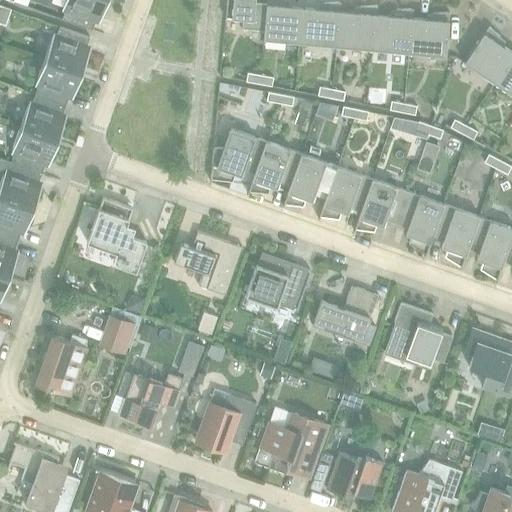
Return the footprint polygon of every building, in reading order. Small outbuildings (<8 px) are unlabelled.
[(106,0),(51,0),(51,1),(65,6),(62,18),(92,28),(100,5),(103,6),(102,8),(103,8),(106,0)] [(263,29),(266,3),(254,2),(254,0),(225,0),(224,16),(242,18),(241,27),(263,29)] [(266,0),(266,3),(263,29),(263,38),(299,41),(303,6),(282,4),(282,0),(266,0)] [(339,9),(340,1),(339,1),(324,2),(323,8),(303,6),(299,41),(336,44),(339,9)] [(0,22),(5,24),(11,8),(0,4),(0,22)] [(339,9),(336,44),(372,48),(376,13),(376,4),(375,4),(375,5),(360,5),(360,11),(339,9)] [(411,7),(411,8),(396,9),(396,14),(376,13),(372,48),(408,51),(412,16),(413,7),(411,7)] [(447,11),(432,12),(432,18),(412,16),(408,51),(445,55),(448,19),(449,11),(447,11)] [(44,58),(81,71),(86,59),(84,58),(84,60),(81,59),(89,36),(59,25),(55,36),(52,35),(44,58)] [(483,32),(463,61),(494,81),(511,54),(511,51),(496,41),(499,36),(487,25),(483,32)] [(511,54),(494,81),(511,93),(511,54)] [(77,84),(81,71),(44,58),(36,81),(39,82),(35,93),(65,104),(73,81),(76,82),(76,83),(77,84)] [(258,82),(260,73),(247,71),(245,80),(258,82)] [(260,73),(258,82),(271,85),(273,76),(260,73)] [(330,97),(332,88),(319,85),(317,94),(330,97)] [(332,88),(330,97),(343,99),(344,90),(332,88)] [(279,102),(281,93),(268,90),(266,99),(279,102)] [(57,127),(65,104),(35,93),(31,104),(28,103),(19,126),(57,139),(62,127),(60,126),(60,128),(57,127)] [(281,93),(279,102),(292,104),(293,95),(281,93)] [(402,111),(403,102),(391,99),(389,108),(402,111)] [(403,102),(402,111),(415,113),(416,104),(403,102)] [(353,116),(355,107),(342,105),(340,114),(353,116)] [(355,107),(353,116),(366,119),(368,110),(355,107)] [(461,132),(465,124),(454,118),(450,126),(461,132)] [(427,133),(430,124),(418,120),(415,128),(427,133)] [(430,124),(427,133),(440,137),(443,129),(430,124)] [(465,124),(461,132),(473,138),(477,130),(465,124)] [(53,151),(57,139),(19,126),(11,149),(14,150),(11,161),(41,171),(49,148),(52,149),(52,151),(53,151)] [(211,180),(211,177),(232,179),(234,172),(240,174),(243,168),(254,172),(265,139),(229,127),(223,147),(213,146),(209,180),(211,180)] [(248,192),(249,189),(267,192),(269,185),(276,187),(278,180),(289,184),(300,152),(265,139),(254,172),(246,192),(248,192)] [(439,144),(426,140),(417,165),(429,170),(439,144)] [(283,205),(284,202),(303,204),(305,197),(312,199),(314,193),(324,197),(325,197),(337,165),(300,152),(289,184),(282,204),(283,205)] [(495,167),(499,159),(488,152),(484,160),(495,167)] [(499,159),(495,167),(507,173),(511,165),(499,159)] [(33,195),(41,171),(11,161),(7,172),(3,171),(0,180),(0,195),(33,207),(38,194),(36,194),(36,196),(33,195)] [(318,217),(319,214),(338,217),(340,210),(347,211),(349,205),(360,209),(372,177),(337,165),(325,197),(324,197),(317,217),(318,217)] [(354,230),(355,227),(373,229),(375,222),(383,224),(384,218),(396,222),(407,190),(372,177),(360,209),(353,229),(354,230)] [(423,254),(425,255),(432,235),(431,234),(443,202),(407,190),(396,222),(407,226),(405,233),(411,234),(408,242),(424,252),(423,254)] [(29,219),(33,207),(0,195),(0,233),(17,239),(25,216),(28,217),(28,219),(29,219)] [(135,270),(146,240),(130,235),(125,224),(132,206),(102,196),(86,241),(116,251),(113,259),(115,263),(135,270)] [(459,267),(460,267),(467,247),(466,247),(478,215),(443,202),(431,234),(432,235),(442,238),(440,245),(447,247),(444,254),(460,265),(459,267)] [(494,279),(496,280),(503,260),(502,260),(511,231),(511,226),(478,215),(466,247),(467,247),(478,251),(475,258),(482,260),(479,267),(495,277),(494,279)] [(240,250),(228,247),(230,241),(196,229),(196,230),(199,231),(194,246),(180,241),(173,260),(202,270),(198,284),(225,293),(240,250)] [(511,231),(502,260),(503,260),(511,262),(511,266),(511,270),(511,231)] [(9,262),(17,239),(0,233),(0,271),(9,275),(13,262),(12,262),(12,264),(9,262)] [(310,269),(262,252),(258,264),(256,263),(245,294),(276,305),(278,300),(296,307),(310,269)] [(5,287),(9,275),(0,271),(0,287),(1,284),(4,285),(3,287),(5,287)] [(362,337),(377,293),(350,284),(342,307),(321,299),(313,319),(362,337)] [(417,355),(431,360),(432,357),(443,361),(452,334),(441,330),(443,326),(429,322),(432,313),(400,301),(393,320),(398,322),(388,350),(389,351),(391,346),(416,355),(414,360),(415,360),(417,355)] [(197,327),(211,332),(217,315),(203,310),(197,327)] [(124,351),(134,323),(111,315),(101,343),(124,351)] [(469,366),(469,365),(486,371),(481,384),(511,395),(511,391),(511,359),(504,356),(510,340),(472,327),(464,350),(465,350),(465,349),(473,351),(468,365),(469,366)] [(68,388),(86,338),(71,332),(69,339),(54,334),(36,384),(52,389),(55,383),(68,388)] [(172,405),(182,376),(167,371),(163,382),(133,372),(118,413),(149,424),(158,400),(172,405)] [(244,436),(256,402),(228,392),(223,406),(209,401),(195,440),(225,451),(231,432),(244,436)] [(309,476),(327,423),(292,410),(286,427),(269,420),(254,461),(286,472),(289,465),(296,467),(295,471),(309,476)] [(26,505),(27,501),(44,507),(41,511),(66,511),(79,477),(54,469),(58,456),(13,440),(12,441),(15,442),(6,466),(8,466),(10,461),(26,466),(22,477),(33,481),(24,504),(26,505)] [(355,457),(338,451),(325,486),(343,493),(351,496),(353,491),(370,497),(383,461),(364,455),(357,452),(355,457)] [(451,500),(461,469),(428,458),(418,473),(406,469),(391,510),(397,511),(414,511),(415,511),(432,511),(438,496),(451,500)] [(138,486),(139,484),(95,469),(94,470),(98,471),(84,509),(91,511),(144,511),(145,511),(129,506),(137,485),(138,486)] [(511,511),(511,484),(506,483),(504,491),(490,486),(488,492),(480,489),(478,494),(474,499),(469,502),(470,503),(477,511),(476,511),(511,511)] [(210,511),(212,510),(195,504),(196,500),(173,492),(166,511),(210,511)]
